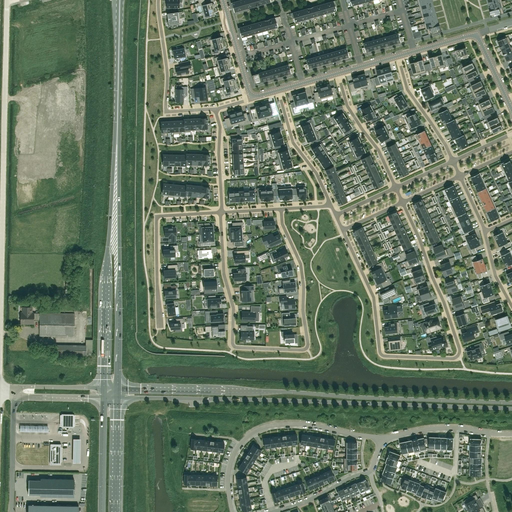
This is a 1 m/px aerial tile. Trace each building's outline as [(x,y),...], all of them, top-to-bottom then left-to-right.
[(250,8),(247,0),(241,0),(244,9),(250,8)] [(205,4),(205,1),(198,3),(197,3),(197,6),(200,6),(202,12),(203,11),(215,8),(214,4),(212,4),(211,2),(205,4)] [(239,11),(236,1),(231,3),(234,12),(239,11)] [(336,11),(333,1),(328,2),(331,12),(336,11)] [(492,10),(492,11),(502,8),(504,7),(503,5),(502,1),(490,5),(492,10)] [(432,9),(431,3),(419,6),(421,12),(432,9)] [(216,12),(215,8),(203,11),(205,18),(210,17),(209,16),(214,14),(214,12),(216,12)] [(492,11),(492,10),(490,11),(491,14),(491,17),(504,14),(503,10),(502,8),(492,11)] [(434,14),(432,9),(421,12),(423,18),(425,18),(425,17),(434,14)] [(180,24),(180,18),(182,18),(181,11),(177,12),(172,13),(173,16),(167,17),(168,21),(169,27),(177,26),(177,24),(180,24)] [(300,21),(297,11),(292,13),(294,23),(300,21)] [(436,20),(434,14),(425,17),(425,18),(426,23),(436,20)] [(278,27),(275,18),(270,19),(272,29),(278,27)] [(436,20),(426,23),(424,23),(426,29),(437,26),(436,20)] [(429,35),(441,31),(441,28),(440,25),(437,26),(426,29),(426,31),(427,30),(429,35)] [(246,36),(244,26),(238,28),(241,38),(246,36)] [(404,41),(403,37),(400,37),(399,33),(393,35),(395,44),(401,42),(404,41)] [(395,44),(393,35),(387,36),(390,46),(395,44)] [(209,40),(211,46),(213,45),(225,42),(223,38),(221,39),(221,36),(211,39),(209,40)] [(390,46),(387,36),(381,38),(384,47),(390,46)] [(497,41),(500,47),(511,41),(508,36),(497,41)] [(384,47),(381,38),(376,40),(378,49),(384,47)] [(378,49),(376,40),(370,41),(372,50),(378,49)] [(372,50),(370,41),(364,43),(365,47),(362,48),(363,53),(366,52),(372,50)] [(511,42),(511,41),(500,47),(502,52),(511,47),(509,43),(511,42)] [(226,46),(225,42),(213,45),(215,51),(212,52),(213,55),(219,53),(219,50),(224,48),(223,46),(226,46)] [(511,52),(511,46),(511,47),(502,52),(504,56),(511,52)] [(184,48),(173,51),(174,58),(180,57),(180,61),(186,60),(184,48)] [(352,56),(350,52),(347,52),(346,48),(340,50),(343,59),(349,57),(352,56)] [(468,57),(466,48),(456,51),(457,57),(462,56),(463,59),(468,57)] [(343,59),(340,50),(334,51),(337,61),(343,59)] [(337,61),(334,51),(329,53),(331,62),(337,61)] [(331,62),(329,53),(323,55),(326,64),(331,62)] [(448,65),(447,59),(443,59),(442,54),(436,56),(439,69),(449,66),(448,65)] [(326,64),(323,55),(317,56),(320,65),(326,64)] [(216,60),(218,66),(230,63),(229,59),(227,59),(227,57),(221,59),(220,56),(214,58),(215,61),(216,60)] [(320,65),(317,56),(311,58),(314,67),(320,65)] [(439,69),(436,56),(429,58),(431,63),(427,64),(429,70),(432,69),(433,70),(439,69)] [(314,67),(311,58),(305,60),(307,64),(304,65),(305,69),(308,68),(308,69),(314,67)] [(429,70),(427,64),(424,65),(423,60),(416,62),(420,74),(426,72),(426,71),(429,70)] [(176,67),(177,75),(181,74),(181,75),(186,74),(185,73),(189,73),(188,68),(191,68),(190,61),(179,63),(180,67),(176,67)] [(420,74),(416,62),(410,63),(412,70),(409,71),(410,77),(411,77),(415,75),(420,74)] [(459,65),(464,74),(475,69),(473,63),(468,65),(466,62),(459,65)] [(232,67),(230,63),(218,66),(217,66),(219,76),(225,74),(225,71),(230,69),(229,67),(232,67)] [(288,65),(282,66),(285,75),(291,74),(291,73),(294,73),(292,68),(290,69),(288,65)] [(285,75),(282,66),(276,68),(279,77),(285,75)] [(397,71),(392,73),(390,67),(384,69),(387,81),(393,79),(393,81),(399,79),(397,71)] [(279,77),(276,68),(270,70),(273,79),(279,77)] [(387,81),(384,69),(383,69),(381,69),(381,70),(378,71),(379,76),(374,78),(376,86),(382,84),(381,83),(387,81)] [(478,75),(475,69),(464,74),(465,74),(469,83),(475,80),(473,77),(478,75)] [(273,79),(270,70),(264,71),(267,81),(273,79)] [(267,81),(264,71),(258,73),(260,82),(267,81)] [(260,82),(258,73),(252,75),(254,84),(260,82)] [(359,76),(362,88),(368,86),(368,87),(372,86),(370,78),(367,79),(365,74),(359,76)] [(362,88),(359,76),(358,76),(357,75),(353,76),(353,77),(352,78),(354,83),(349,84),(351,92),(357,90),(356,89),(362,88)] [(221,82),(223,81),(225,87),(236,84),(235,80),(233,80),(233,78),(227,80),(226,77),(220,79),(221,82)] [(476,83),(475,80),(469,83),(470,86),(469,86),(472,92),(484,87),(481,81),(476,83)] [(237,88),(236,84),(225,87),(222,87),(225,96),(231,95),(230,92),(236,90),(235,88),(237,88)] [(331,88),(329,84),(328,85),(328,84),(324,85),(324,86),(323,86),(327,98),(332,96),(333,97),(336,96),(334,88),(331,89),(331,88)] [(430,84),(422,86),(424,89),(421,90),(426,100),(430,98),(431,99),(433,98),(433,97),(434,96),(430,87),(431,86),(430,84)] [(323,86),(322,86),(322,85),(318,87),(318,88),(317,88),(318,92),(318,93),(314,94),(316,102),(321,100),(321,99),(327,98),(323,86)] [(183,96),(187,96),(187,87),(180,87),(180,89),(176,89),(176,102),(183,102),(183,96)] [(205,87),(194,89),(195,96),(198,96),(199,96),(199,97),(200,100),(207,99),(205,87)] [(487,93),(484,87),(472,92),(476,102),(477,101),(483,98),(482,95),(487,93)] [(305,92),(299,94),(303,108),(307,107),(313,105),(311,98),(307,99),(305,92)] [(303,108),(299,94),(292,96),(294,103),(291,104),(293,111),(299,109),(303,108)] [(407,106),(408,105),(402,95),(399,97),(397,98),(395,95),(388,99),(391,103),(393,102),(393,103),(396,102),(401,110),(404,108),(404,109),(408,107),(407,106)] [(484,101),(483,98),(477,101),(479,104),(478,105),(480,111),(492,105),(489,99),(484,101)] [(433,110),(438,107),(440,111),(446,108),(442,99),(436,101),(435,100),(432,102),(432,103),(429,105),(432,110),(433,110)] [(265,117),(278,114),(275,106),(270,107),(269,102),(265,103),(265,104),(262,105),(265,117)] [(364,115),(373,111),(369,103),(364,105),(365,108),(362,110),(364,115)] [(265,117),(262,105),(259,106),(258,105),(255,106),(257,112),(251,113),(255,125),(259,124),(258,119),(265,117)] [(495,111),(492,105),(480,111),(485,120),(486,119),(491,116),(490,113),(495,111)] [(450,115),(447,109),(439,113),(441,119),(450,115)] [(247,115),(243,116),(242,110),(235,112),(238,124),(249,121),(247,115)] [(376,116),(373,111),(364,115),(367,121),(371,119),(372,122),(380,118),(378,115),(376,116)] [(230,119),(225,121),(227,127),(238,124),(235,112),(228,114),(230,119)] [(337,123),(345,118),(342,113),(339,116),(337,113),(331,117),(335,125),(337,124),(337,123)] [(403,115),(407,124),(418,119),(415,113),(411,115),(409,113),(403,115)] [(441,119),(444,124),(446,124),(446,123),(453,120),(452,120),(450,115),(441,119)] [(500,123),(498,117),(493,120),(491,116),(486,119),(487,122),(486,123),(489,129),(500,123)] [(340,128),(348,123),(345,118),(337,123),(337,124),(340,128)] [(418,119),(407,124),(411,132),(417,130),(416,127),(421,124),(418,119)] [(446,123),(446,124),(448,129),(457,125),(454,119),(452,120),(453,120),(446,123)] [(304,125),(301,127),(303,132),(312,128),(309,120),(303,123),(304,125)] [(349,129),(351,127),(348,123),(340,128),(338,129),(341,134),(343,133),(345,135),(350,132),(349,129)] [(377,126),(379,129),(375,131),(378,136),(387,132),(388,131),(385,125),(384,126),(383,123),(377,126)] [(503,129),(500,123),(489,129),(489,130),(491,129),(493,134),(503,129)] [(459,130),(457,125),(448,129),(451,134),(459,130)] [(305,137),(316,132),(314,127),(312,128),(303,132),(305,137)] [(268,135),(270,141),(282,137),(281,134),(280,131),(276,132),(275,129),(269,131),(270,134),(268,135)] [(417,140),(427,135),(425,130),(414,135),(417,140)] [(451,134),(453,140),(455,139),(462,136),(459,130),(451,134)] [(316,138),(318,138),(316,132),(305,137),(307,142),(310,141),(311,144),(317,141),(316,138)] [(391,140),(387,132),(378,136),(381,142),(384,140),(386,143),(391,140)] [(427,135),(417,140),(419,139),(421,144),(419,145),(429,140),(427,135)] [(455,139),(458,144),(466,140),(464,135),(462,136),(455,139)] [(361,142),(359,137),(356,138),(354,136),(349,139),(350,141),(348,142),(350,147),(361,142)] [(283,140),(282,137),(270,141),(271,147),(274,146),(274,149),(280,147),(280,144),(283,143),(283,140)] [(431,145),(429,140),(419,145),(421,150),(432,145),(431,145)] [(458,144),(460,150),(469,146),(466,140),(458,144)] [(352,152),(363,147),(361,142),(350,147),(352,152)] [(315,154),(325,148),(322,143),(312,149),(315,154)] [(387,148),(389,153),(398,149),(395,144),(387,148)] [(425,154),(434,150),(432,145),(421,150),(424,149),(426,154),(425,154)] [(363,154),(366,152),(363,147),(352,152),(356,161),(364,157),(363,154)] [(284,148),(275,150),(278,159),(289,155),(288,150),(284,151),(284,148)] [(318,159),(327,153),(328,152),(325,148),(315,154),(318,159)] [(392,157),(400,154),(398,149),(389,153),(392,157)] [(425,155),(427,159),(436,155),(434,150),(425,154),(425,155)] [(320,163),(330,157),(329,157),(327,153),(318,159),(320,163)] [(394,162),(402,159),(400,154),(392,157),(394,162)] [(289,156),(289,155),(278,159),(279,164),(291,161),(290,159),(290,158),(289,156)] [(362,159),(364,164),(373,160),(370,155),(362,159)] [(436,155),(427,159),(428,159),(430,164),(438,160),(436,155)] [(334,161),(330,156),(329,157),(330,157),(320,163),(324,168),(327,166),(330,165),(329,164),(334,161)] [(396,167),(405,164),(402,159),(394,162),(396,167)] [(364,164),(366,169),(375,165),(373,160),(364,164)] [(292,165),(291,161),(279,164),(281,169),(283,169),(284,171),(290,170),(289,167),(292,166),(292,165)] [(500,165),(502,171),(511,166),(511,165),(510,161),(505,163),(505,161),(501,163),(502,164),(500,165)] [(399,172),(407,169),(405,164),(396,167),(399,172)] [(366,169),(368,174),(377,170),(375,165),(366,169)] [(511,166),(502,171),(503,171),(505,170),(507,176),(511,173),(511,166)] [(325,170),(327,175),(335,172),(333,167),(325,170)] [(407,169),(399,172),(401,177),(409,174),(407,169)] [(368,174),(371,179),(379,175),(377,170),(368,174)] [(337,175),(335,172),(327,175),(330,180),(338,177),(338,176),(337,176),(337,175)] [(473,182),(483,178),(480,173),(471,177),(473,182)] [(371,179),(373,184),(382,180),(379,175),(371,179)] [(340,181),(338,177),(330,180),(332,185),(340,181)] [(475,187),(485,183),(483,178),(473,182),(475,187)] [(373,184),(375,189),(381,186),(381,187),(383,186),(384,185),(382,180),(373,184)] [(342,186),(340,181),(332,185),(334,190),(342,186)] [(478,192),(487,188),(485,183),(475,187),(476,187),(478,192)] [(298,188),(294,188),(295,195),(298,194),(298,198),(300,198),(305,198),(305,195),(306,195),(306,191),(305,191),(305,185),(298,186),(298,188)] [(446,195),(456,191),(453,185),(445,189),(447,195),(446,195)] [(286,199),(285,186),(279,187),(279,189),(276,189),(276,196),(279,196),(279,199),(282,199),(286,199)] [(295,195),(294,188),(291,189),(291,186),(285,186),(286,199),(289,199),(292,199),(292,195),(295,195)] [(345,191),(342,186),(334,190),(336,195),(335,195),(345,191)] [(276,196),(276,189),(272,190),(272,187),(266,188),(267,200),(270,200),(273,200),(273,196),(276,196)] [(267,200),(266,188),(257,188),(257,197),(260,197),(260,201),(263,200),(263,201),(267,200)] [(480,197),(489,193),(487,188),(478,192),(480,197)] [(337,200),(346,197),(344,192),(345,191),(335,195),(337,200)] [(446,195),(449,201),(458,196),(456,191),(446,195)] [(482,202),(492,198),(489,193),(480,197),(482,202)] [(450,206),(450,207),(461,202),(458,196),(449,201),(451,206),(450,206)] [(348,202),(346,197),(337,200),(340,205),(348,202)] [(485,207),(494,202),(492,198),(482,202),(485,207)] [(413,204),(415,209),(424,205),(422,200),(416,202),(414,203),(413,204)] [(450,207),(453,212),(464,207),(461,202),(450,207)] [(496,207),(494,202),(485,207),(487,212),(496,207)] [(426,210),(424,205),(415,209),(418,214),(426,210)] [(453,212),(455,218),(457,217),(466,213),(464,207),(453,212)] [(489,217),(498,212),(496,207),(487,212),(489,217)] [(429,215),(426,210),(418,214),(420,219),(429,215)] [(388,215),(391,220),(399,217),(397,212),(388,215)] [(501,217),(498,212),(489,217),(492,222),(501,217)] [(457,217),(460,222),(469,218),(466,213),(457,217)] [(431,220),(429,215),(420,219),(422,224),(431,220)] [(391,220),(393,225),(401,222),(399,217),(391,220)] [(461,228),(471,224),(469,218),(460,222),(462,227),(461,228)] [(433,225),(431,220),(422,224),(425,229),(433,225)] [(264,229),(275,228),(274,221),(263,221),(263,224),(264,229)] [(243,228),(243,222),(233,223),(234,228),(230,228),(230,230),(229,230),(229,234),(230,234),(230,235),(241,234),(241,228),(243,228)] [(393,225),(395,230),(403,226),(401,222),(393,225)] [(206,227),(206,223),(198,224),(199,229),(199,235),(213,234),(213,231),(214,231),(213,228),(213,227),(206,227)] [(328,223),(322,225),(326,234),(331,232),(328,223)] [(474,229),(471,224),(461,228),(464,234),(474,229)] [(435,229),(433,225),(425,229),(427,233),(435,229)] [(395,230),(397,235),(406,231),(403,226),(395,230)] [(168,228),(164,229),(165,237),(169,236),(169,242),(175,242),(175,236),(176,236),(175,228),(172,228),(172,227),(168,227),(168,228)] [(353,231),(356,237),(364,232),(362,227),(356,230),(355,231),(353,231)] [(506,237),(504,231),(505,231),(504,228),(498,231),(499,233),(494,236),(495,237),(494,237),(496,241),(497,241),(506,237)] [(438,234),(435,229),(427,233),(429,238),(438,234)] [(397,235),(400,240),(408,236),(406,231),(397,235)] [(358,241),(367,237),(364,232),(356,237),(358,241)] [(478,239),(475,233),(470,236),(468,233),(462,236),(464,239),(465,238),(468,244),(478,239)] [(213,234),(199,235),(200,241),(199,241),(199,246),(207,246),(207,242),(208,241),(213,241),(213,238),(214,238),(214,235),(213,234)] [(242,240),(241,234),(230,235),(230,236),(229,236),(229,240),(230,240),(231,241),(234,241),(235,246),(244,246),(244,240),(242,240)] [(270,247),(276,244),(277,245),(281,243),(281,242),(278,234),(273,237),(272,234),(262,238),(265,244),(268,243),(270,247)] [(429,238),(431,244),(440,239),(438,234),(429,238)] [(400,240),(402,245),(410,241),(408,236),(400,240)] [(360,246),(369,242),(367,237),(358,241),(360,246)] [(511,245),(510,242),(508,243),(505,238),(506,237),(497,241),(499,247),(504,245),(506,248),(511,245)] [(475,248),(481,245),(478,240),(478,239),(468,244),(469,244),(474,254),(477,252),(475,248)] [(413,246),(410,241),(402,245),(404,249),(404,250),(413,246)] [(363,251),(371,247),(369,242),(360,246),(363,251)] [(435,253),(444,250),(442,244),(433,248),(435,253)] [(163,251),(162,251),(162,256),(163,256),(164,257),(170,257),(171,260),(175,259),(174,256),(175,256),(175,252),(177,252),(177,246),(170,246),(170,249),(163,250),(163,251)] [(365,256),(374,252),(371,247),(363,251),(365,256)] [(511,256),(510,252),(511,251),(511,248),(505,250),(506,253),(501,255),(504,261),(511,257),(511,256)] [(276,261),(280,260),(284,259),(284,258),(288,256),(285,249),(277,253),(275,249),(268,253),(270,256),(273,255),(276,261)] [(444,250),(435,253),(438,259),(448,255),(446,249),(444,250)] [(211,253),(211,250),(197,250),(198,255),(198,259),(204,258),(204,257),(207,257),(207,258),(212,258),(212,253),(211,253)] [(236,255),(234,255),(235,262),(235,264),(240,264),(240,262),(245,262),(245,258),(244,253),(249,253),(249,250),(244,250),(236,251),(236,255)] [(408,260),(417,256),(415,251),(406,255),(408,260)] [(367,261),(376,257),(374,252),(365,256),(367,261)] [(419,262),(417,256),(408,260),(406,260),(409,266),(419,262)] [(485,265),(483,258),(477,260),(475,256),(472,257),(473,262),(472,262),(474,268),(485,265)] [(367,261),(369,266),(378,262),(376,257),(367,261)] [(372,272),(372,273),(373,277),(374,277),(375,278),(385,273),(382,267),(384,267),(382,262),(374,266),(376,270),(372,272)] [(442,270),(451,267),(450,262),(441,265),(442,270)] [(201,269),(203,269),(204,276),(214,276),(214,268),(210,268),(210,264),(200,264),(201,269)] [(277,268),(278,273),(281,272),(281,277),(293,275),(292,270),(288,270),(286,265),(282,267),(281,264),(277,266),(278,268),(277,268)] [(176,277),(175,270),(177,270),(177,265),(168,265),(168,270),(163,270),(164,277),(169,277),(172,277),(176,277)] [(487,271),(485,265),(474,268),(475,268),(479,279),(483,277),(481,273),(487,271)] [(451,267),(442,270),(444,276),(453,273),(451,267)] [(237,273),(233,273),(234,281),(237,280),(237,281),(241,281),(241,280),(246,280),(245,269),(237,269),(238,269),(239,272),(238,273),(237,273)] [(413,278),(424,274),(422,269),(412,272),(413,278)] [(388,280),(385,273),(375,278),(378,284),(383,282),(385,287),(392,284),(389,279),(388,280)] [(425,280),(424,274),(413,278),(415,283),(425,280)] [(445,282),(447,288),(457,284),(457,285),(458,284),(457,278),(445,282)] [(278,288),(279,294),(296,292),(295,282),(290,282),(289,282),(289,280),(282,281),(283,288),(278,288)] [(478,281),(482,292),(492,289),(490,282),(484,284),(482,280),(478,281)] [(217,288),(217,281),(203,281),(204,294),(211,293),(211,290),(212,289),(217,289),(217,288)] [(165,293),(165,298),(176,298),(176,290),(176,286),(171,286),(170,284),(171,290),(165,291),(165,293)] [(457,284),(447,288),(449,293),(459,290),(457,285),(457,284)] [(253,290),(254,290),(253,285),(243,286),(244,290),(241,290),(241,302),(248,301),(251,301),(251,290),(253,290)] [(417,289),(419,295),(421,295),(430,292),(428,286),(417,289)] [(384,303),(390,300),(389,297),(395,294),(393,289),(390,290),(389,288),(389,287),(385,289),(386,292),(381,294),(383,299),(385,302),(384,303)] [(482,292),(480,292),(484,304),(490,301),(488,297),(494,295),(492,289),(482,292)] [(421,295),(422,300),(431,297),(430,292),(421,295)] [(208,299),(207,299),(208,307),(214,307),(214,308),(218,308),(218,307),(220,307),(220,303),(221,303),(220,298),(215,299),(215,295),(208,296),(208,299)] [(452,299),(454,305),(463,302),(464,301),(462,295),(452,299)] [(294,300),(287,300),(286,297),(280,297),(281,303),(285,303),(285,308),(288,308),(289,309),(295,309),(294,300)] [(454,305),(456,310),(465,307),(463,302),(454,305)] [(495,302),(492,303),(481,307),(483,312),(490,310),(492,314),(493,314),(493,315),(497,314),(496,313),(503,311),(500,304),(496,305),(495,302)] [(174,303),(166,304),(168,316),(175,315),(174,303)] [(426,314),(438,311),(435,304),(430,305),(428,306),(427,303),(419,306),(420,309),(421,308),(424,308),(426,314)] [(388,306),(389,310),(384,310),(385,318),(398,317),(397,312),(402,311),(402,305),(388,306)] [(259,313),(260,313),(260,306),(251,306),(250,312),(242,312),(242,321),(255,321),(255,313),(259,313)] [(481,314),(478,306),(471,308),(472,313),(475,312),(477,316),(481,314)] [(74,336),(75,314),(32,313),(32,307),(23,307),(22,313),(21,313),(21,324),(33,324),(33,321),(40,321),(39,336),(74,336)] [(217,314),(217,315),(215,315),(215,311),(205,311),(205,316),(210,315),(211,322),(219,322),(219,321),(223,321),(223,317),(223,314),(217,314)] [(281,313),(282,325),(295,325),(295,318),(290,318),(289,313),(281,313)] [(468,324),(464,313),(456,316),(459,326),(468,324)] [(497,320),(500,330),(508,327),(507,324),(509,323),(507,316),(497,320)] [(182,323),(183,323),(183,318),(175,319),(176,323),(170,323),(170,330),(182,329),(182,323)] [(441,328),(438,321),(433,323),(432,320),(423,323),(424,326),(425,326),(428,333),(432,331),(441,328)] [(393,333),(400,332),(398,322),(389,323),(390,323),(390,326),(386,327),(386,334),(389,333),(389,334),(393,334),(393,333)] [(475,338),(474,333),(479,332),(477,325),(467,329),(468,332),(462,334),(465,341),(475,338)] [(212,337),(214,337),(215,337),(225,336),(225,331),(219,331),(218,326),(205,326),(205,332),(212,332),(212,337)] [(253,331),(253,326),(247,326),(246,326),(246,332),(241,332),(241,340),(254,340),(254,332),(253,332),(253,331)] [(282,338),(285,337),(285,344),(298,343),(297,336),(293,336),(293,334),(291,334),(291,331),(281,332),(282,338)] [(507,342),(507,343),(511,341),(511,334),(510,335),(509,334),(508,331),(499,334),(501,340),(505,339),(507,342)] [(431,350),(442,346),(442,348),(448,346),(446,339),(442,341),(441,338),(437,339),(436,336),(430,338),(431,342),(432,344),(429,345),(431,350)] [(401,338),(391,339),(392,341),(389,342),(390,350),(400,349),(399,345),(401,345),(401,338)] [(92,358),(92,340),(86,340),(86,345),(55,345),(55,357),(92,358)] [(481,356),(482,356),(480,350),(483,349),(481,343),(474,346),(475,349),(472,350),(467,352),(469,357),(470,357),(471,359),(477,357),(478,359),(482,358),(481,356)] [(73,414),(62,414),(61,421),(61,427),(73,427),(73,421),(73,414)] [(424,438),(418,439),(420,451),(421,451),(420,450),(426,449),(425,444),(424,439),(424,438)] [(420,451),(418,439),(412,440),(415,452),(420,451)] [(415,452),(412,440),(406,441),(408,452),(414,451),(414,452),(415,452)] [(408,452),(406,441),(400,443),(401,449),(401,451),(402,451),(402,454),(408,452)] [(60,465),(61,447),(61,444),(50,444),(50,464),(60,465)] [(253,444),(250,450),(258,455),(261,450),(255,447),(256,446),(253,444)] [(255,459),(258,455),(250,450),(247,454),(255,459)] [(396,453),(390,451),(388,457),(398,461),(401,455),(398,454),(396,453)] [(255,459),(247,454),(244,459),(252,464),(255,459)] [(396,466),(398,461),(388,457),(386,463),(387,463),(396,466)] [(252,464),(244,459),(241,463),(249,469),(252,464)] [(249,469),(241,463),(238,469),(240,471),(241,470),(246,473),(249,469)] [(395,472),(398,467),(396,466),(387,463),(385,469),(395,472)] [(383,474),(393,478),(395,472),(385,469),(383,474)] [(330,470),(325,472),(329,481),(335,478),(334,475),(333,476),(330,470)] [(329,481),(325,472),(320,474),(324,483),(329,481)] [(324,483),(320,474),(315,477),(319,486),(324,483)] [(393,478),(383,474),(381,480),(387,482),(387,483),(388,483),(391,484),(393,478)] [(319,486),(315,477),(310,479),(314,488),(319,486)] [(40,495),(40,496),(74,497),(74,479),(40,478),(40,480),(28,480),(28,495),(40,495)] [(407,489),(410,480),(405,478),(401,487),(407,489)] [(314,488),(310,479),(305,481),(309,490),(314,488)] [(365,491),(370,489),(368,485),(369,485),(367,482),(366,482),(365,479),(360,481),(364,490),(365,491)] [(410,480),(407,489),(412,491),(415,482),(410,480)] [(360,482),(356,483),(360,492),(364,490),(360,481),(360,482)] [(302,482),(297,484),(300,493),(305,492),(302,482)] [(417,493),(420,485),(420,484),(420,483),(415,482),(412,491),(416,493),(417,493)] [(351,485),(355,495),(360,493),(360,492),(356,483),(351,485)] [(300,493),(297,484),(292,486),(295,495),(300,493)] [(355,495),(351,485),(346,487),(351,497),(355,495)] [(420,485),(417,493),(416,493),(416,494),(421,496),(425,486),(420,485)] [(295,495),(292,486),(287,488),(290,497),(295,495)] [(426,498),(431,486),(430,488),(425,486),(421,496),(426,498)] [(431,500),(436,488),(431,486),(426,498),(431,500)] [(346,487),(342,489),(346,498),(345,498),(346,501),(351,498),(351,497),(346,487)] [(290,497),(287,488),(282,489),(285,499),(290,497)] [(437,499),(441,490),(436,488),(431,500),(432,500),(432,498),(437,499)] [(285,499),(282,489),(276,491),(280,500),(285,499)] [(338,495),(339,497),(340,499),(341,501),(345,498),(346,498),(342,489),(337,492),(338,495)] [(444,498),(446,492),(441,490),(437,499),(443,501),(443,500),(444,498)] [(280,500),(276,491),(271,493),(274,502),(280,500)] [(475,500),(478,499),(476,494),(463,501),(468,510),(469,509),(468,509),(477,504),(475,500)] [(318,501),(321,506),(329,502),(330,502),(332,501),(329,495),(323,497),(324,498),(318,501)] [(329,502),(321,506),(323,510),(332,506),(334,505),(332,500),(332,501),(330,502),(329,502)]
